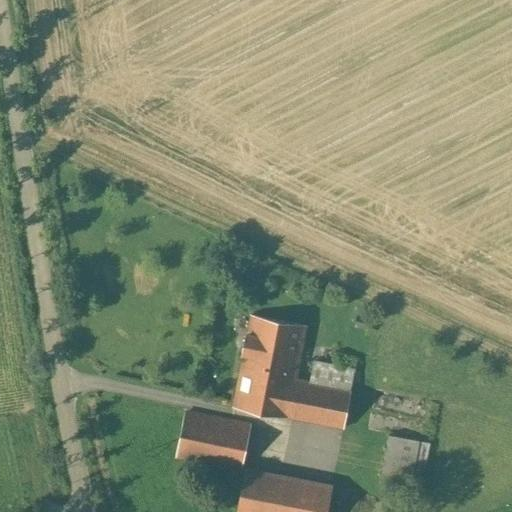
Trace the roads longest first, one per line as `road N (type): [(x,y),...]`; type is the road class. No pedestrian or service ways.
road 1 (track): [(20,135),(511,357)]
road 2 (unclassified): [(0,6),(87,511)]
